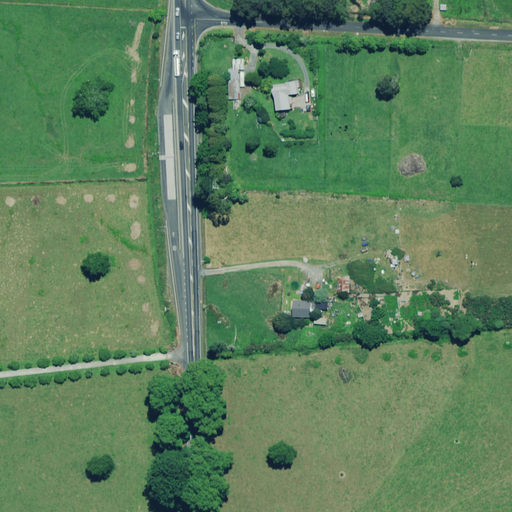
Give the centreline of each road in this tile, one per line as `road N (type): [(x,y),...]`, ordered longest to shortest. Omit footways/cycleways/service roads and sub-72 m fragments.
road 1 (trunk): [(198,511),(187,19)]
road 2 (unclassified): [(187,19),(511,36)]
